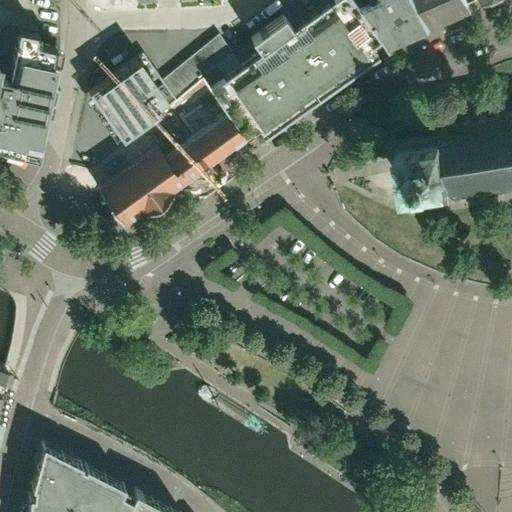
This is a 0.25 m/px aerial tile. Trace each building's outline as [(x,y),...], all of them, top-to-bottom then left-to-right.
[(217,111),(235,138),(245,132),(247,135),(380,48),(352,0),(329,0),(291,25),(284,15),(251,36),(258,47),(233,62),(200,84),(217,111)] [(352,0),(380,48),(428,21),(416,0),(352,0)] [(416,0),(428,21),(465,2),(464,0),(416,0)] [(0,143),(39,151),(62,30),(10,20),(0,65),(0,143)] [(216,37),(155,79),(164,91),(167,95),(194,76),(200,84),(233,62),(216,37)] [(138,52),(82,90),(114,137),(154,110),(148,101),(164,91),(155,79),(138,52)] [(511,109),(507,110),(506,103),(502,104),(504,111),(479,115),(478,109),(474,110),(475,116),(446,121),(439,114),(435,118),(441,126),(442,132),(397,140),(400,156),(398,156),(400,163),(401,171),(402,171),(404,186),(442,180),(443,182),(439,185),(440,192),(445,195),(456,194),(455,188),(486,184),(487,193),(491,192),(489,183),(507,181),(509,196),(511,195),(511,109)] [(146,142),(94,179),(119,216),(235,138),(217,111),(154,154),(146,142)] [(191,380),(188,383),(187,386),(188,390),(191,394),(247,426),(249,427),(253,426),(256,424),(256,420),(255,417),(253,414),(199,381),(194,379),(191,380)] [(181,511),(130,489),(127,494),(116,488),(119,483),(77,464),(75,468),(70,465),(72,461),(35,446),(27,473),(30,473),(29,480),(26,480),(22,511),(181,511)]
